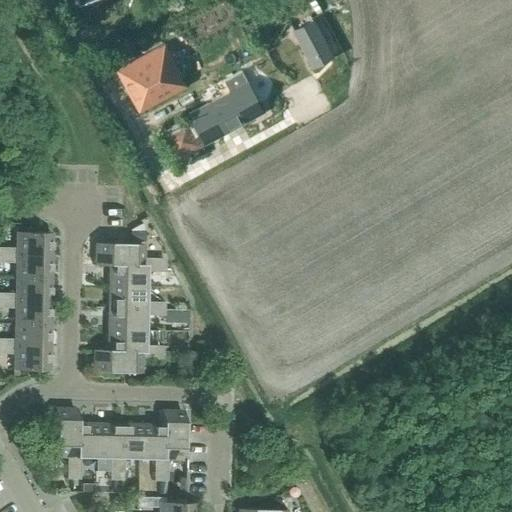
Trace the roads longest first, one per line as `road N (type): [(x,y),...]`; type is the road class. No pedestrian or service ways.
road 1 (residential): [(67,389),(215,396),(216,511)]
road 2 (residential): [(44,199),(76,201),(67,389)]
road 3 (track): [(157,168),(51,0)]
